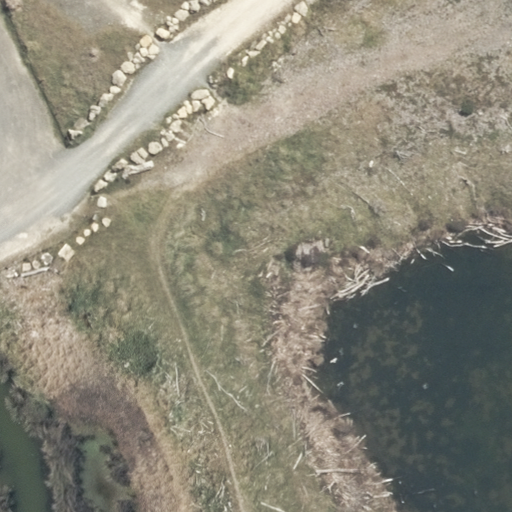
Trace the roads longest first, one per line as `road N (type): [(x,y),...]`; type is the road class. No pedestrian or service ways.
road 1 (track): [(0,235),(460,0)]
road 2 (track): [(104,0),(81,17),(55,105)]
